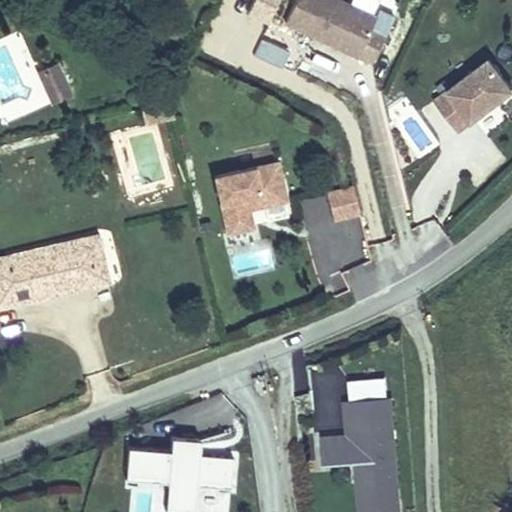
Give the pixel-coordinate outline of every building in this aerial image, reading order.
[(266,24),(276,0),(250,0),(244,14),(266,24)] [(376,11),(350,0),(295,0),(287,21),(372,58),(386,28),(371,22),(376,11)] [(461,127),(511,87),(511,82),(489,53),(435,95),(461,127)] [(29,72),(37,105),(52,102),(44,69),(29,72)] [(143,130),(171,124),(167,107),(140,113),(143,130)] [(286,194),(277,154),(214,169),(228,229),(253,223),(249,203),(286,194)] [(322,190),(330,222),(359,215),(352,183),(322,190)] [(349,243),(365,240),(361,215),(345,218),(349,243)] [(92,238),(82,240),(90,289),(100,287),(92,238)] [(82,240),(0,258),(0,309),(90,289),(82,240)] [(361,511),(399,511),(390,393),(345,396),(347,430),(321,432),(323,460),(357,457),(361,511)] [(194,511),(196,485),(231,487),(233,452),(199,450),(200,437),(170,435),(169,446),(125,444),(123,478),(157,480),(156,511),(168,511),(194,511)]
